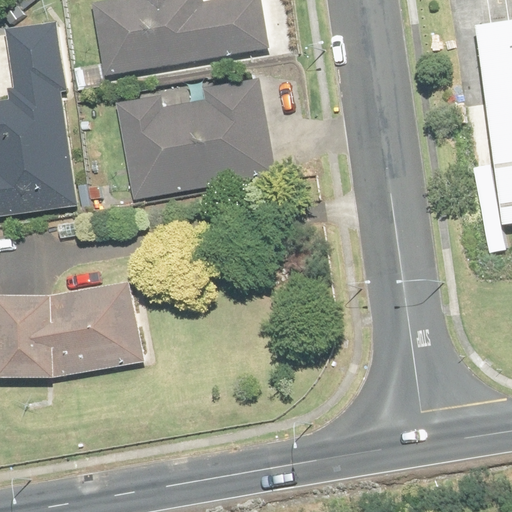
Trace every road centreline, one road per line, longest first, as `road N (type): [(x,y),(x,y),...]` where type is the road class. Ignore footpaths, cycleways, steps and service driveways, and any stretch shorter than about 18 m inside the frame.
road 1 (residential): [(362,0),(424,443)]
road 2 (tertiary): [(424,443),(19,511)]
